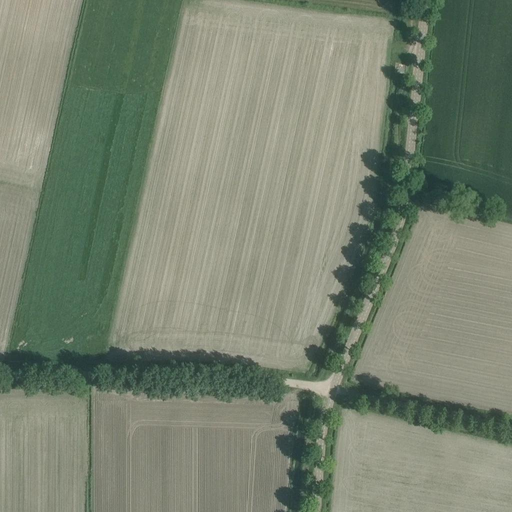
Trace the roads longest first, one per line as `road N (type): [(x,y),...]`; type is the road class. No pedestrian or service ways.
road 1 (unclassified): [(317,511),(334,389),(404,219),(427,0)]
road 2 (track): [(0,377),(213,376),(334,389),(511,426)]
